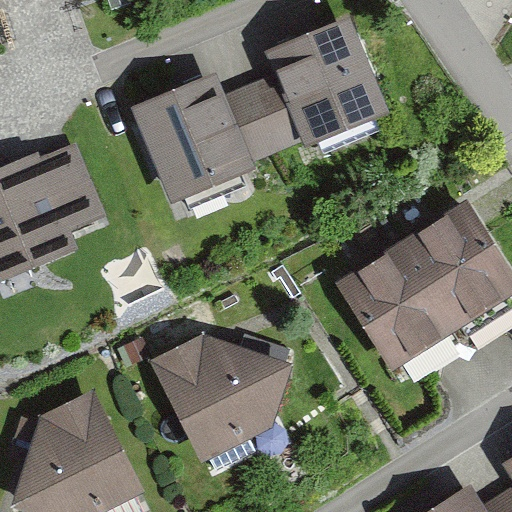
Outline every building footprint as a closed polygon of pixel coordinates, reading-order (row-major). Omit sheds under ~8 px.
[(278,75),(245,89),(269,146),(302,132),(304,137),(371,108),(337,27),(270,55),(278,75)] [(269,146),(245,89),(212,102),(204,83),(136,111),(170,192),(238,164),(236,159),(269,146)] [(0,172),(0,270),(61,245),(53,226),(90,211),(65,151),(28,166),(26,161),(0,172)] [(451,319),(482,299),(507,283),(460,208),(399,247),(446,322),(451,319)] [(385,360),(411,344),(442,324),(446,322),(399,247),(338,286),(385,360)] [(228,435),(260,419),(277,368),(197,341),(154,363),(197,449),(198,448),(200,448),(196,440),(224,425),(228,435)] [(125,485),(126,485),(83,399),(40,420),(14,500),(49,511),(74,511),(86,506),(95,501),(91,492),(120,478),(124,486),(125,485)] [(511,511),(511,461),(506,465),(511,473),(511,486),(495,497),(504,511),(511,511)] [(504,511),(495,497),(473,511),(461,494),(432,511),(504,511)]
